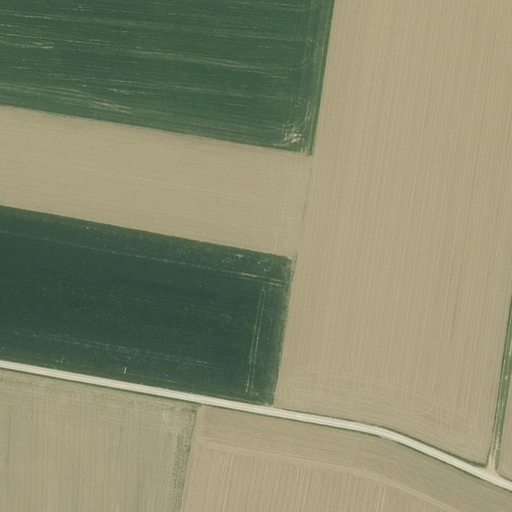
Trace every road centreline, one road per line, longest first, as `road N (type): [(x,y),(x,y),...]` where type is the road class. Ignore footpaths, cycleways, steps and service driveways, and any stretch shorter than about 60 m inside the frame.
road 1 (unclassified): [(511,482),(376,427),(0,359)]
road 2 (track): [(490,473),(511,323)]
